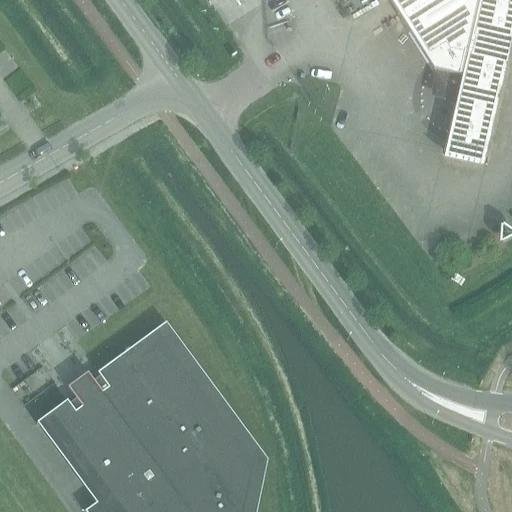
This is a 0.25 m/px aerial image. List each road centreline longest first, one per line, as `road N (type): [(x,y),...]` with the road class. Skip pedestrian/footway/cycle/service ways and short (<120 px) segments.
road 1 (tertiary): [(511,424),(457,410),(402,381),(179,85)]
road 2 (unclassified): [(179,85),(0,188)]
